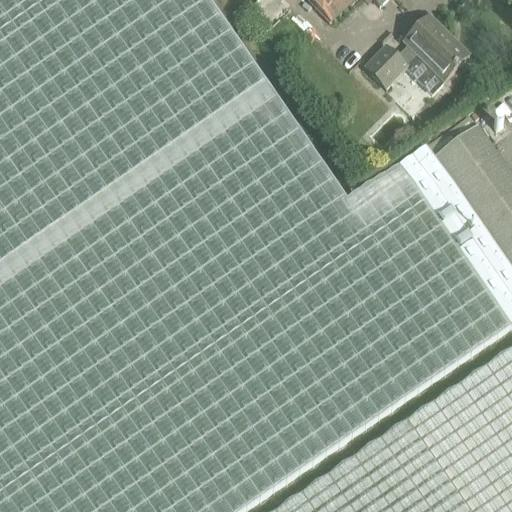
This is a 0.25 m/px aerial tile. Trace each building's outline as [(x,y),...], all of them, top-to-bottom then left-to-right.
[(0,0),(0,511),(250,511),(511,332),(511,183),(468,122),(426,153),(344,209),(202,0),(0,0)] [(302,0),(302,1),(329,29),(358,0),(368,0),(379,11),(390,0),(302,0)] [(260,7),(251,16),(268,32),(277,24),(260,7)] [(387,50),(365,73),(386,93),(404,74),(432,100),(444,88),(443,87),(469,61),(429,22),(404,48),(407,51),(398,61),(387,50)] [(511,511),(511,354),(283,511),(511,511)]
